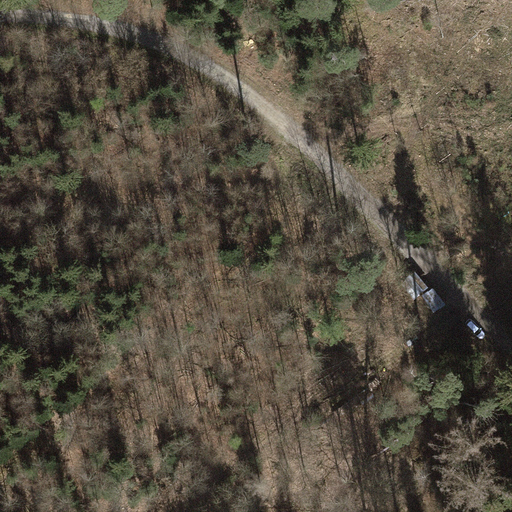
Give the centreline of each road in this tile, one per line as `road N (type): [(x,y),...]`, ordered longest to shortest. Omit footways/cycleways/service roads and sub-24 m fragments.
road 1 (track): [(0,17),(98,26),(209,67),(312,150),(511,353)]
road 2 (track): [(511,270),(281,429),(178,511)]
